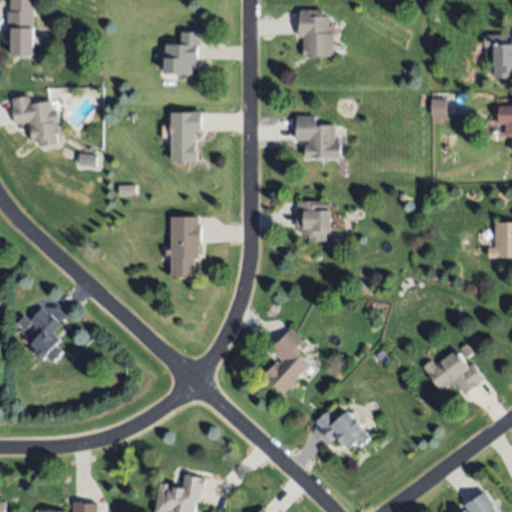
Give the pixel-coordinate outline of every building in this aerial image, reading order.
[(33,0),(34,27),(33,27),(33,56),(12,57),(12,29),(8,29),(8,12),(11,12),(11,0),(33,0)] [(333,33),(333,56),(304,56),(304,37),(298,37),(298,20),(299,20),(300,10),(322,10),(322,16),(329,16),(328,33),(333,33)] [(193,74),(166,75),(163,42),(180,41),(179,33),(199,32),(200,58),(192,58),(193,74)] [(484,35),(511,35),(511,79),(495,79),(495,47),(484,47),(484,35)] [(50,99),(51,109),(55,108),(59,131),(54,132),(56,142),(40,145),(38,137),(32,138),(29,120),(15,123),(10,98),(29,94),(31,103),(50,99)] [(431,116),(432,97),(447,97),(446,116),(431,116)] [(511,136),(506,136),(505,124),(500,124),(499,106),(511,106),(511,136)] [(172,113),(201,112),(202,131),(196,131),(196,142),(197,142),(198,160),(172,161),(172,113)] [(341,158),(306,158),(306,145),(309,145),(309,140),(295,140),(295,116),(316,116),(316,125),(334,124),(334,143),(341,143),(341,158)] [(78,166),(96,167),(97,156),(79,155),(78,166)] [(297,201),(322,201),(322,204),(330,204),(331,229),(327,230),(328,240),(310,241),(310,234),(302,234),(302,226),(298,226),(297,201)] [(171,217),(198,217),(198,224),(202,224),(202,245),(199,245),(199,258),(195,258),(195,277),(172,277),(171,217)] [(495,222),(511,222),(511,258),(488,259),(488,247),(496,247),(495,222)] [(42,306),(62,323),(54,333),(61,339),(56,346),(62,351),(52,362),(46,357),(43,361),(35,354),(39,349),(26,338),(35,327),(31,324),(26,330),(17,323),(24,314),(31,320),(42,306)] [(311,364),(284,394),(262,375),(276,360),(279,364),(283,360),(271,350),(290,329),(303,340),(295,349),(311,364)] [(390,360),(383,365),(376,355),(383,350),(390,360)] [(441,391),(423,366),(432,360),(436,366),(455,351),(468,369),(475,364),(486,379),(465,394),(455,380),(441,391)] [(316,421),(332,409),(339,419),(349,411),(370,438),(360,445),(357,442),(348,449),(339,437),(332,442),(316,421)] [(155,511),(160,482),(183,485),(185,474),(206,477),(205,488),(201,488),(199,502),(196,501),(193,511),(155,511)] [(497,511),(467,511),(470,510),(466,504),(486,491),(495,506),(494,507),(497,511)] [(97,511),(39,511),(68,509),(68,511),(74,511),(74,503),(97,502),(97,511)]
